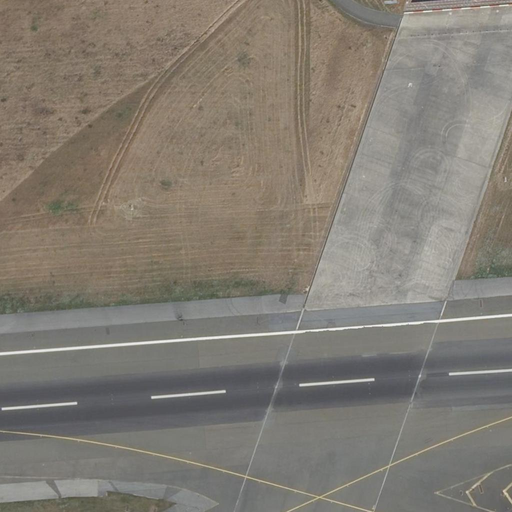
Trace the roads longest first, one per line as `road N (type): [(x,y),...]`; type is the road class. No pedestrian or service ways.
road 1 (motorway): [(483,0),(306,511)]
road 2 (secondary): [(248,511),(423,0)]
road 3 (motorway): [(444,0),(269,511)]
road 4 (motorway): [(349,511),(511,37)]
